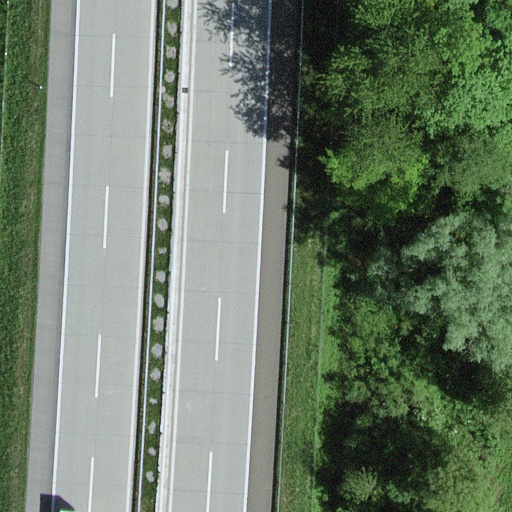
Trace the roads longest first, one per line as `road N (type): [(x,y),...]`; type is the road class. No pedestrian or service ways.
road 1 (motorway): [(118,0),(87,511)]
road 2 (motorway): [(205,511),(231,0)]
